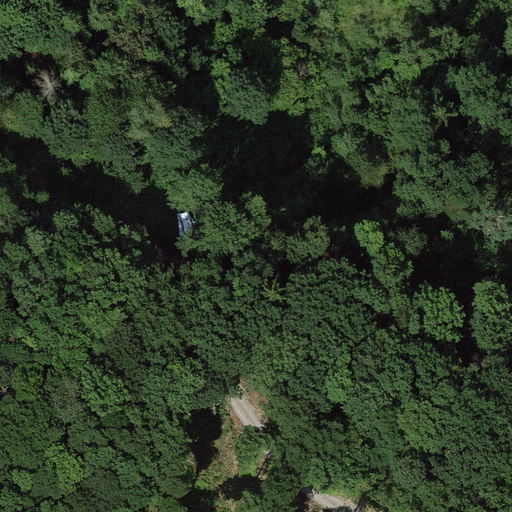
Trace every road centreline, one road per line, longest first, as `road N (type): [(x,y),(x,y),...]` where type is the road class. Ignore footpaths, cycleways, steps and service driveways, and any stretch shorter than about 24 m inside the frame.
road 1 (track): [(343,511),(286,466),(171,307),(0,198)]
road 2 (track): [(81,244),(301,301),(511,312)]
